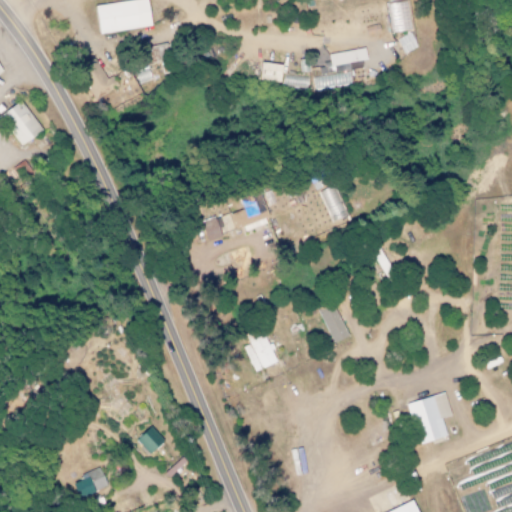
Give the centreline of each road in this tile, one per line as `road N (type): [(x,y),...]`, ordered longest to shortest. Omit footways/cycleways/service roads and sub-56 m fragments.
road 1 (primary): [(247,511),(87,144),(0,4)]
road 2 (residential): [(317,511),(511,426)]
